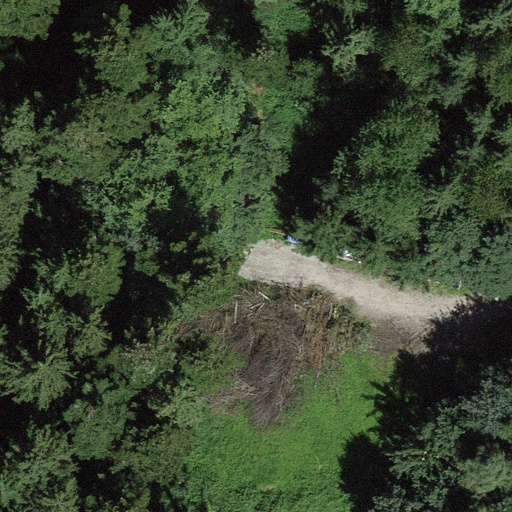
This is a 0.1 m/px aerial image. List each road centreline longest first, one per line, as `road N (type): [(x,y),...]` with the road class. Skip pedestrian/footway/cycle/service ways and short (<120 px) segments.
road 1 (track): [(390,511),(0,297)]
road 2 (track): [(187,239),(511,306)]
